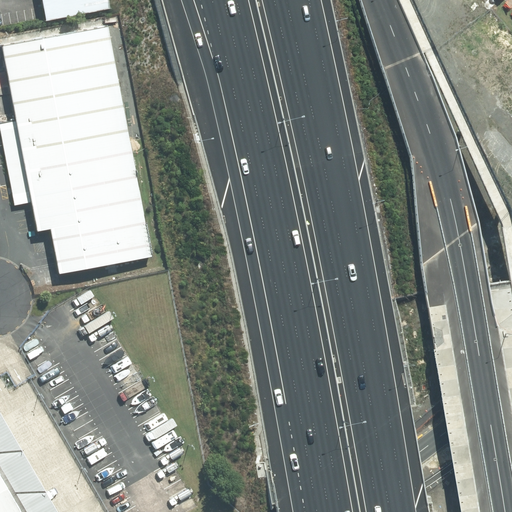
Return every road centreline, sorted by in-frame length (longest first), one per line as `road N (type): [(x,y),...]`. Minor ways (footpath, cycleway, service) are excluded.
road 1 (motorway): [(294,0),(395,511)]
road 2 (motorway): [(325,511),(287,287),(251,136)]
road 3 (secondary): [(337,511),(511,374)]
road 4 (motorway): [(251,136),(201,0)]
road 5 (motorway): [(251,136),(225,0)]
